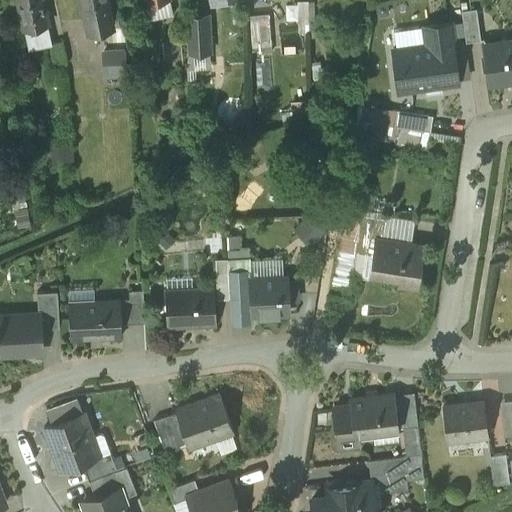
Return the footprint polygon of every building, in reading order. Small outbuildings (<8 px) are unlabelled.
[(43,0),(18,0),(24,29),(48,24),(43,0)] [(106,0),(81,0),(89,32),(109,28),(112,24),(106,0)] [(476,7),(462,9),(466,41),(481,39),(476,7)] [(208,16),(187,17),(188,38),(206,37),(206,50),(211,50),(208,16)] [(450,21),(425,25),(427,45),(397,49),(393,49),(398,89),(459,81),(450,21)] [(397,49),(427,45),(425,25),(394,30),(397,49)] [(206,37),(188,38),(190,67),(207,66),(206,50),(206,37)] [(511,39),(485,43),(490,83),(511,80),(511,39)] [(126,49),(102,49),(103,72),(128,71),(126,49)] [(394,125),(397,110),(359,104),(359,106),(357,119),(394,125)] [(429,115),(397,110),(394,125),(426,130),(429,115)] [(360,213),(342,210),(341,216),(336,249),(354,252),(357,234),(360,213)] [(386,217),(360,213),(357,234),(382,238),(386,217)] [(382,238),(357,234),(354,252),(356,252),(379,256),(376,272),(399,276),(398,282),(417,285),(424,244),(382,238)] [(354,252),(336,249),(329,293),(349,296),(356,252),(354,252)] [(251,269),(228,271),(230,297),(250,296),(250,278),(251,278),(251,269)] [(230,297),(228,271),(216,272),(217,297),(230,297)] [(251,278),(250,278),(250,296),(251,313),(290,311),(288,276),(251,278)] [(213,286),(167,289),(169,325),(215,322),(213,286)] [(143,289),(129,290),(130,298),(120,298),(121,323),(127,322),(127,318),(143,317),(144,322),(145,321),(143,289)] [(58,291),(37,292),(38,313),(40,313),(40,328),(60,327),(58,291)] [(121,323),(120,298),(69,301),(71,338),(122,336),(121,323)] [(38,313),(0,314),(0,353),(42,351),(40,328),(40,313),(38,313)] [(394,393),(398,427),(402,426),(418,424),(414,391),(394,393)] [(220,392),(176,407),(177,410),(188,443),(190,447),(234,431),(220,392)] [(394,393),(350,398),(351,404),(334,406),(338,445),(358,443),(357,432),(398,427),(394,393)] [(482,403),(469,404),(469,402),(442,405),(447,439),(487,434),(483,400),(482,400),(482,403)] [(511,400),(500,402),(502,420),(511,418),(511,400)] [(177,410),(154,418),(166,451),(188,443),(177,410)] [(83,411),(44,426),(60,469),(83,461),(100,455),(100,454),(92,435),(83,411)] [(511,418),(502,420),(504,434),(511,433),(511,418)] [(418,424),(402,426),(405,454),(421,452),(418,424)] [(110,450),(104,434),(100,432),(92,435),(100,454),(110,450)] [(100,455),(83,461),(89,479),(117,469),(110,450),(100,454),(100,455)] [(421,452),(405,454),(403,454),(404,455),(406,470),(405,470),(406,478),(423,477),(421,452)] [(505,452),(489,454),(493,483),(509,481),(505,452)] [(404,455),(368,459),(370,474),(405,470),(406,470),(404,455)] [(117,469),(89,479),(96,496),(120,487),(124,496),(137,491),(127,465),(117,469)] [(405,470),(370,474),(371,480),(372,479),(372,481),(378,480),(379,490),(407,487),(406,478),(405,470)] [(194,477),(169,487),(174,501),(186,497),(186,496),(199,490),(194,477)] [(229,481),(213,488),(212,486),(199,490),(186,496),(186,497),(192,511),(239,511),(235,500),(237,499),(230,479),(228,479),(229,481)] [(371,480),(342,483),(342,484),(328,486),(327,480),(326,480),(328,496),(329,511),(376,511),(372,481),(372,479),(371,480)] [(96,496),(83,501),(87,511),(129,511),(132,511),(130,507),(128,508),(124,496),(120,487),(96,496)] [(329,511),(328,496),(311,498),(313,511),(329,511)] [(192,511),(186,497),(174,501),(178,511),(192,511)]
